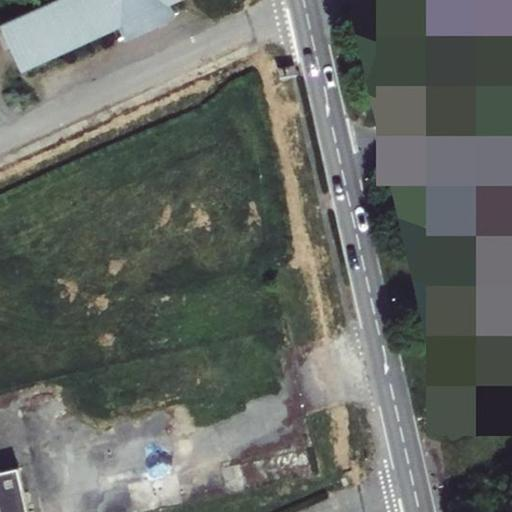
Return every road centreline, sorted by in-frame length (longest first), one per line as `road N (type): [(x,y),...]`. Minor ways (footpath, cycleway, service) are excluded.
road 1 (tertiary): [(418,511),(303,0)]
road 2 (unclassified): [(0,136),(297,0)]
